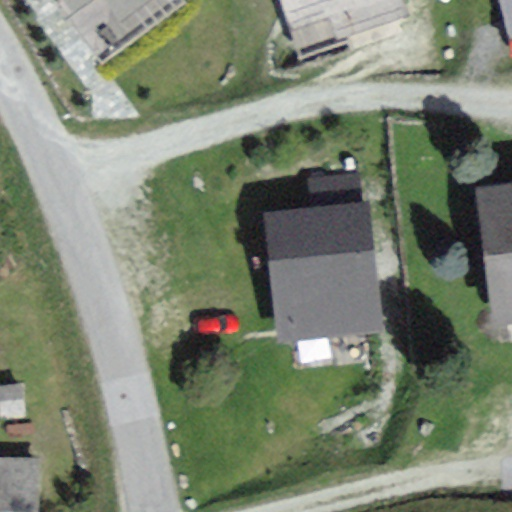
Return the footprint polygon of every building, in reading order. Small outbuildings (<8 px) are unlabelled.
[(73,0),(107,44),(164,0),(73,0)] [(408,0),(284,0),(301,60),(416,28),(408,0)] [(359,179),(266,188),(279,331),(372,323),(359,179)] [(511,194),(481,198),(495,329),(511,327),(511,194)] [(0,511),(42,511),(42,461),(0,461),(0,511)]
